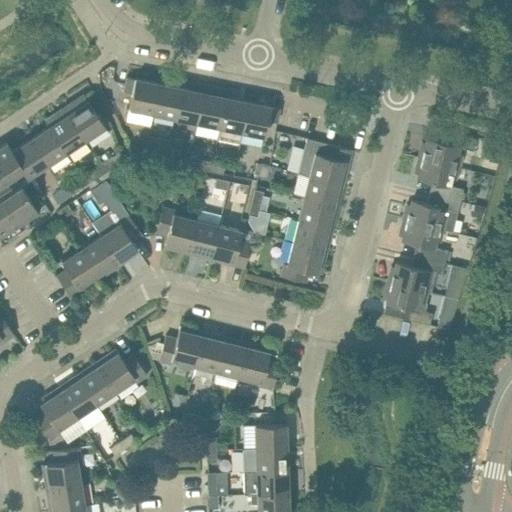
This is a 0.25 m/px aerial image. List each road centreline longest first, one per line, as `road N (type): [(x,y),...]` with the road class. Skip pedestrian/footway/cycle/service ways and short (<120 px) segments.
road 1 (residential): [(64,346),(142,294),(167,291),(329,329),(358,279),(395,101)]
road 2 (residential): [(265,74),(125,37),(78,0)]
road 3 (residential): [(395,101),(265,74)]
road 4 (tertiary): [(496,398),(454,511)]
